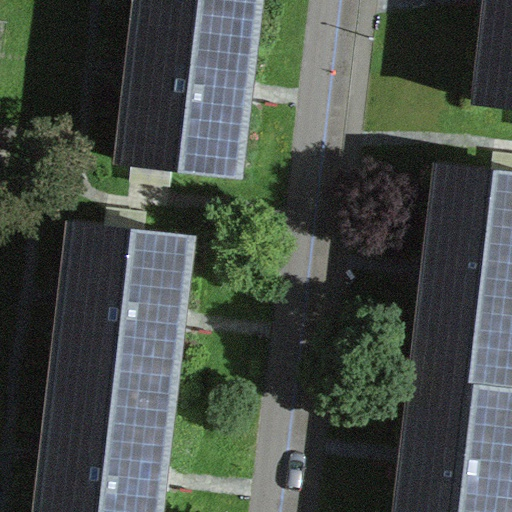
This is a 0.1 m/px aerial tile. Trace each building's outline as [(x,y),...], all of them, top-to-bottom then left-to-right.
[(257,11),(164,0),(156,0),(152,44),(133,42),(125,111),(143,113),(138,161),(238,173),(247,94),(257,11)] [(164,0),(257,11),(258,0),(164,0)] [(511,0),(480,0),(480,6),(487,7),(476,100),(511,104),(511,0)] [(424,285),(414,375),(509,386),(511,360),(511,172),(438,164),(427,257),(420,256),(418,274),(417,284),(424,285)] [(72,386),(171,397),(180,322),(190,235),(90,224),(85,272),(66,269),(58,339),(76,341),(72,386)] [(511,400),(511,386),(509,386),(414,375),(403,462),(397,511),(498,511),(500,501),(511,501),(511,432),(508,432),(511,400)] [(157,511),(161,486),(171,397),(72,386),(66,431),(47,428),(39,497),(58,500),(56,511),(157,511)]
